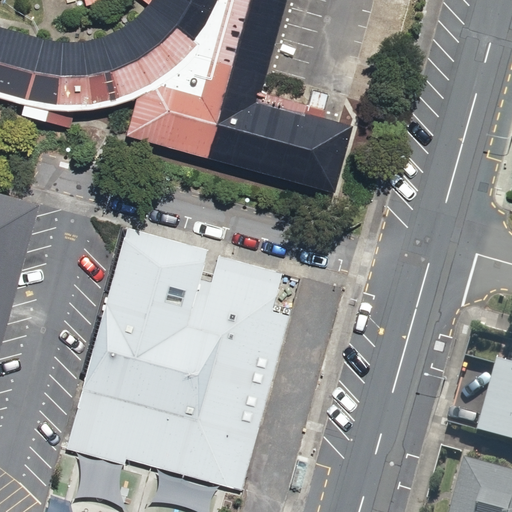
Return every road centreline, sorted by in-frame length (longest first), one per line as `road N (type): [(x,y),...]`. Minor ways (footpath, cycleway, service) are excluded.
road 1 (unclassified): [(422,278),(16,166)]
road 2 (residential): [(432,242),(497,0)]
road 3 (residential): [(357,511),(422,278)]
